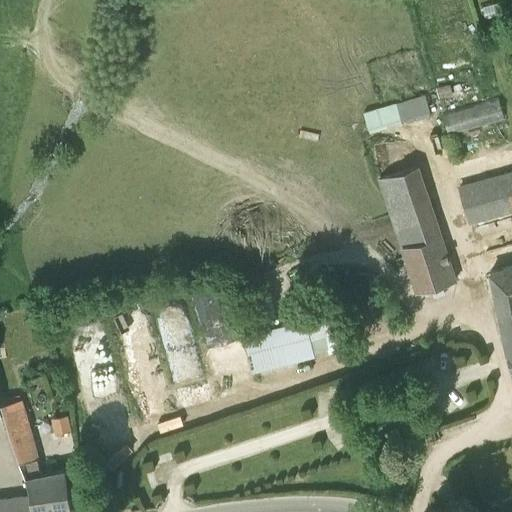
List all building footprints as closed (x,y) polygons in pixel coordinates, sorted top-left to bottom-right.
[(436,86),(438,98),(453,94),(450,83),(436,86)] [(373,129),(434,113),(428,94),(368,110),(373,129)] [(442,115),(449,134),(505,118),(499,98),(442,115)] [(417,293),(457,279),(419,164),(378,178),(417,293)] [(511,170),(460,185),(470,222),(511,210),(511,170)] [(511,264),(492,271),(506,345),(509,355),(511,363),(511,264)] [(387,305),(372,277),(350,289),(365,317),(387,305)] [(246,334),(256,370),(345,345),(334,309),(246,334)] [(66,468),(42,473),(38,459),(40,458),(22,398),(1,404),(9,434),(27,482),(29,492),(26,493),(31,511),(53,511),(72,509),(67,480),(68,480),(66,468)] [(56,415),(58,431),(73,428),(71,413),(56,415)] [(0,511),(31,511),(26,493),(0,496),(0,511)]
